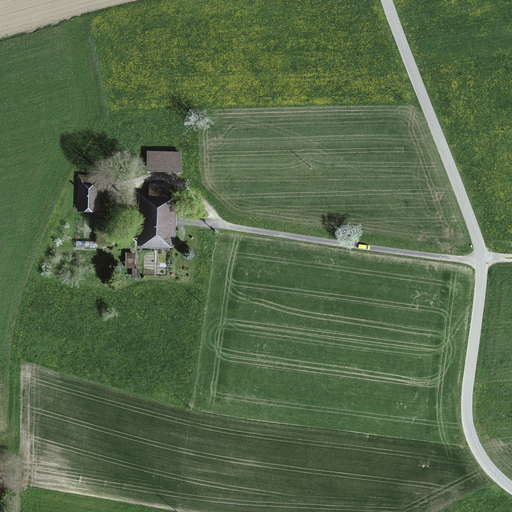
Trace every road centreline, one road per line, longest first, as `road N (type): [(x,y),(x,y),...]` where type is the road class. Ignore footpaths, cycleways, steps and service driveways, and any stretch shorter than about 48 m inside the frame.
road 1 (unclassified): [(387,0),(478,241),(482,277),(466,423),(477,452),(511,489)]
road 2 (track): [(481,258),(181,220)]
